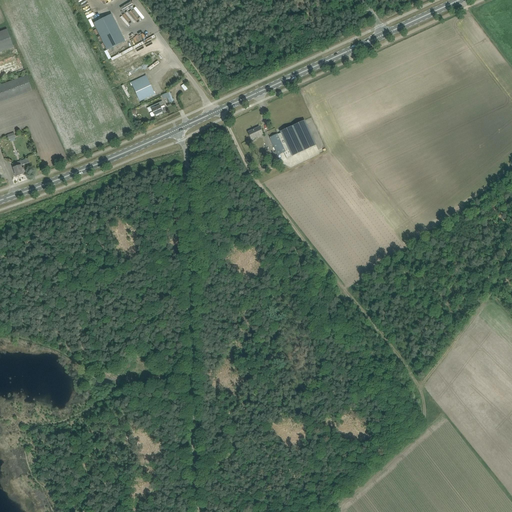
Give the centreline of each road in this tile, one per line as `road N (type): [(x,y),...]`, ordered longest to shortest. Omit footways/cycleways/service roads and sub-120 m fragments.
road 1 (unclassified): [(195,511),(182,139)]
road 2 (track): [(319,511),(419,422),(409,372),(325,267)]
road 3 (primary): [(177,130),(384,33)]
road 4 (primary): [(0,200),(177,130)]
road 5 (track): [(325,267),(247,163),(220,110)]
